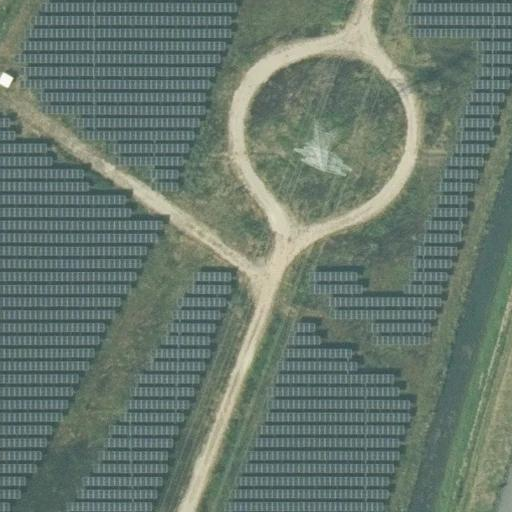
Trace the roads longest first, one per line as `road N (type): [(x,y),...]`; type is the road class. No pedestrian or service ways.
road 1 (track): [(288,237),(355,217),(384,198),(413,134),(409,101),(391,73),(351,47),(310,46),(276,57),(249,83),(234,146),(244,175),(276,214)]
road 2 (track): [(264,286),(17,107)]
road 3 (track): [(185,511),(288,237)]
